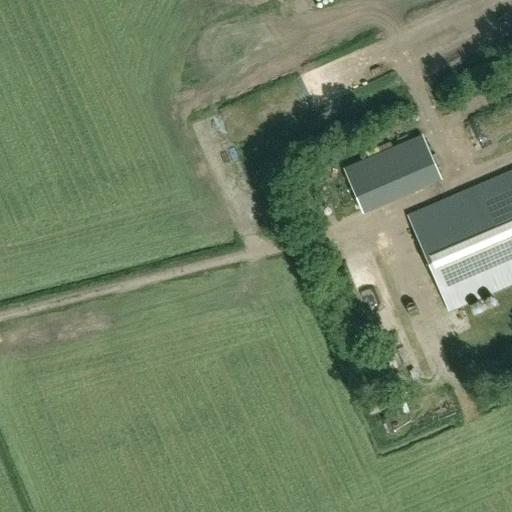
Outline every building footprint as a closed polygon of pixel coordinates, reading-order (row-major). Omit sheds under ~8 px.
[(261,98),(197,121),(236,231),(265,221),(261,210),(264,209),(241,142),(273,131),(261,98)] [(506,139),(511,136),(511,115),(499,121),(506,139)] [(476,133),(481,145),(503,136),(498,124),(476,133)] [(363,212),(440,179),(421,133),(344,165),(363,212)] [(511,172),(409,217),(449,310),(511,283),(511,172)] [(399,367),(419,359),(414,347),(394,355),(399,367)] [(411,363),(403,367),(415,391),(423,387),(411,363)]
